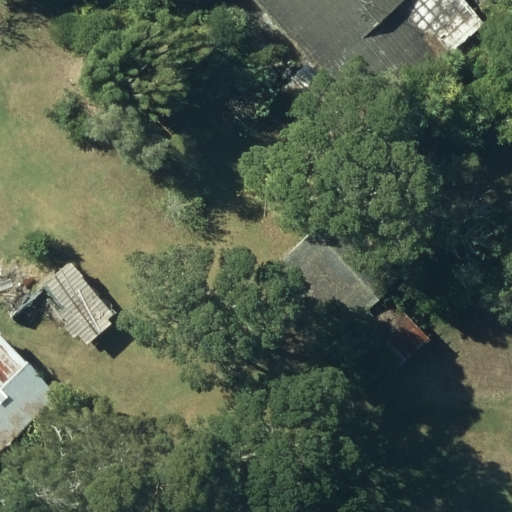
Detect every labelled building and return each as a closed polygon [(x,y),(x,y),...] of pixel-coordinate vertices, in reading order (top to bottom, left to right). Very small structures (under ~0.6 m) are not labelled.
[(273,84),(344,163),(383,128),(373,118),(479,23),(458,0),(247,0),(300,59),(273,84)] [(347,317),(395,366),(424,338),(376,289),(393,273),(326,206),(264,267),(330,334),(347,317)] [(448,319),(476,272),(419,237),(391,284),(448,319)] [(120,317),(72,263),(36,294),(85,348),(120,317)] [(0,342),(0,441),(50,398),(0,342)]
